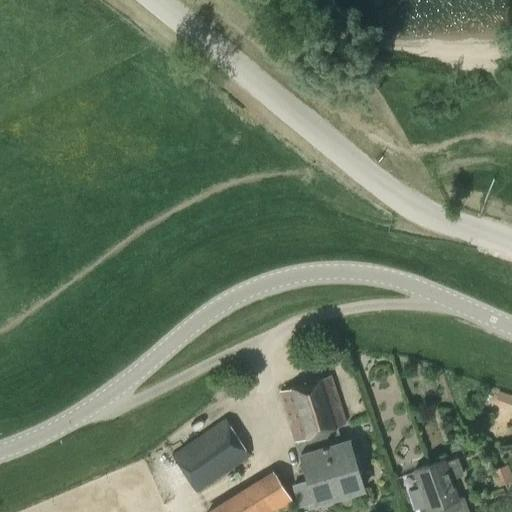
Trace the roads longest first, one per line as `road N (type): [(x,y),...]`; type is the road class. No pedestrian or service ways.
road 1 (tertiary): [(0,454),(95,408),(229,301),(292,277),(370,275),(511,327)]
road 2 (unclassified): [(511,241),(398,199),(153,0)]
